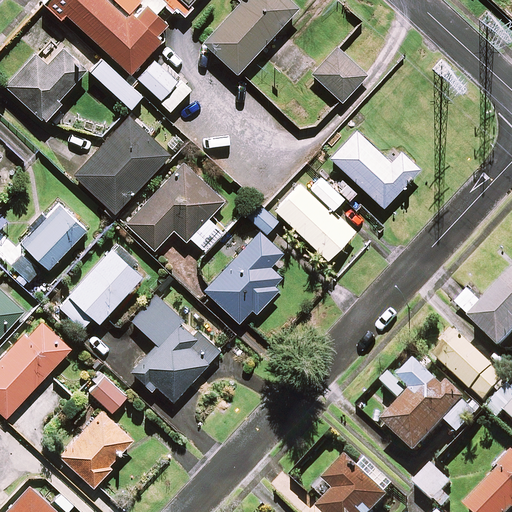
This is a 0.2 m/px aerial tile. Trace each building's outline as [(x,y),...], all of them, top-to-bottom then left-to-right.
[(175,13),(161,0),(83,0),(139,51),(175,13)] [(300,8),(291,0),(244,0),(205,42),(238,74),(300,8)] [(367,76),(337,48),(313,75),(343,102),(367,76)] [(87,70),(64,49),(48,65),(36,54),(7,85),(46,121),(63,103),(60,100),(87,70)] [(144,96),(103,59),(92,71),(133,108),(144,96)] [(139,78),(174,110),(191,91),(156,59),(139,78)] [(171,153),(131,115),(76,175),(116,213),(171,153)] [(392,162),(357,130),(332,158),(385,207),(420,169),(402,152),(392,162)] [(155,250),(174,230),(186,242),(191,237),(207,252),(225,233),(209,218),(225,201),(184,162),(126,222),(155,250)] [(345,198),(322,177),(312,189),(335,210),(345,198)] [(338,217),(301,183),(277,209),(329,259),(356,231),(339,215),(338,217)] [(279,219),(257,201),(246,215),(268,232),(279,219)] [(88,230),(62,205),(24,244),(50,269),(88,230)] [(205,288),(240,322),(253,309),(257,313),(281,288),(276,283),(282,276),(271,265),(284,252),(261,231),(205,288)] [(143,276),(113,248),(60,306),(84,328),(94,316),(101,322),(143,276)] [(41,270),(23,252),(11,264),(29,281),(41,270)] [(511,273),(481,305),(467,291),(453,306),(496,349),(511,332),(511,273)] [(0,337),(25,311),(0,287),(0,337)] [(185,319),(157,294),(133,320),(159,343),(133,372),(154,390),(158,386),(175,401),(221,350),(198,329),(185,318),(185,319)] [(72,349),(43,321),(29,336),(25,333),(0,359),(0,409),(7,416),(72,349)] [(503,379),(450,331),(429,355),(482,402),(503,379)] [(435,384),(413,363),(396,380),(410,393),(380,424),(412,454),(443,422),(454,432),(471,413),(438,382),(435,384)] [(127,396),(106,376),(91,392),(113,412),(127,396)] [(511,403),(511,391),(507,387),(485,410),(496,420),(511,403)] [(134,439),(103,410),(61,455),(92,484),(134,439)] [(508,511),(511,508),(511,457),(508,453),(492,471),(496,475),(463,508),(467,511),(508,511)] [(366,460),(356,470),(345,460),(322,482),(333,493),(317,510),(318,511),(371,511),(385,499),(383,497),(393,487),(366,460)] [(448,485),(429,467),(413,484),(431,502),(448,485)] [(59,511),(31,485),(5,511),(59,511)]
